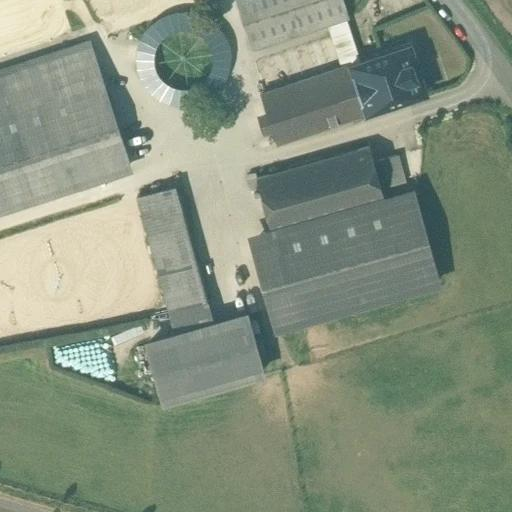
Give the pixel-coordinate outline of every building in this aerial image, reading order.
[(343,0),(235,0),(252,50),(350,18),(343,0)] [(193,97),(191,87),(233,80),(224,23),(200,27),(198,13),(134,23),(148,104),(193,97)] [(348,25),(330,31),(342,67),(261,94),(277,144),(379,110),(378,107),(361,64),(348,25)] [(88,45),(0,73),(0,209),(128,168),(88,45)] [(405,50),(361,64),(378,107),(419,93),(405,50)] [(370,146),(257,178),(272,232),(384,200),(381,189),(374,162),(370,146)] [(399,155),(374,162),(381,189),(406,181),(399,155)] [(176,185),(137,196),(169,312),(208,301),(176,185)] [(384,200),(272,232),(273,237),(254,243),(278,327),(437,283),(413,198),(386,206),(384,200)] [(208,301),(169,312),(176,335),(214,324),(208,301)] [(176,335),(149,343),(165,401),(261,373),(245,315),(214,324),(176,335)]
